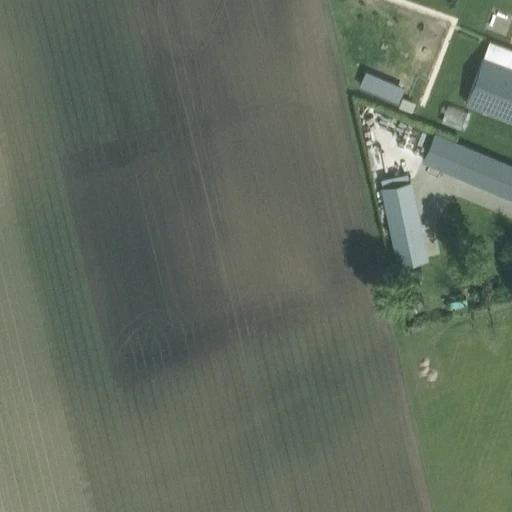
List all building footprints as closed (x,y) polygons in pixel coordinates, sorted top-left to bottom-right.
[(511,65),(501,61),(484,55),(465,103),(482,109),(511,120),(511,65)] [(364,71),(360,87),(401,97),(405,81),(364,71)] [(416,102),(403,96),(399,106),(413,111),(416,102)] [(447,104),(443,119),(465,126),(470,110),(447,104)] [(511,164),(435,132),(423,161),(511,198),(511,164)] [(395,262),(428,256),(413,178),(381,184),(395,262)] [(467,297),(449,301),(450,309),(468,305),(467,297)]
